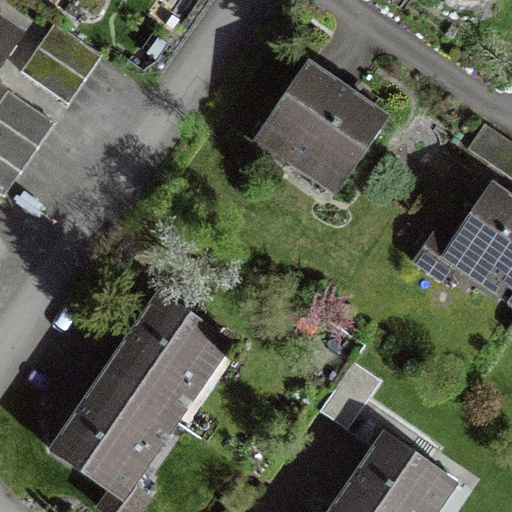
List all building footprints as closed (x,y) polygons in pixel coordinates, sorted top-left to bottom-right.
[(78,90),(86,79),(95,66),(102,56),(56,22),(39,46),(22,70),(69,103),(78,90)] [(0,28),(0,64),(17,40),(0,28)] [(397,119),(314,62),(261,140),(344,196),(397,119)] [(24,169),(40,146),(46,137),(53,127),(8,93),(0,104),(0,194),(5,197),(24,169)] [(511,196),(495,185),(451,247),(511,289),(511,196)] [(120,493),(229,333),(162,287),(131,334),(83,404),(54,448),(120,493)] [(356,469),(326,511),(422,511),(452,468),(386,424),(356,469)]
